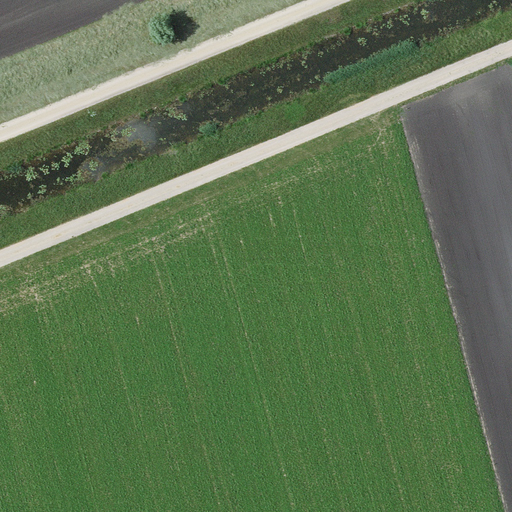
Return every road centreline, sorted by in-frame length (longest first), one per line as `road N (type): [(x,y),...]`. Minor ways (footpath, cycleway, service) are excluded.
road 1 (track): [(511,47),(0,258)]
road 2 (track): [(324,0),(0,132)]
